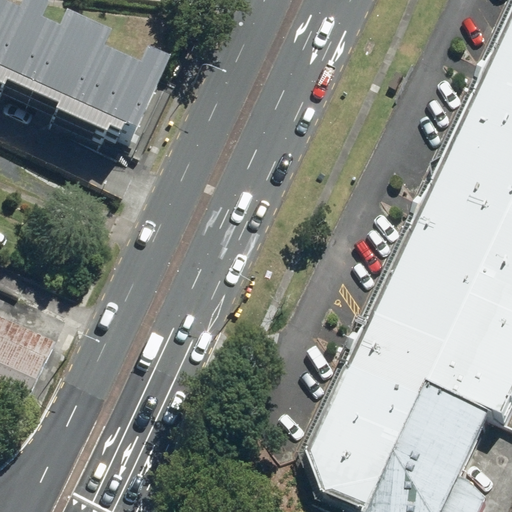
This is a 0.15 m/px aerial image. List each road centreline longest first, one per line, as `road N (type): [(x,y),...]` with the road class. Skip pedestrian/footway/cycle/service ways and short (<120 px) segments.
road 1 (primary): [(39,488),(270,0)]
road 2 (primary): [(340,0),(125,463)]
